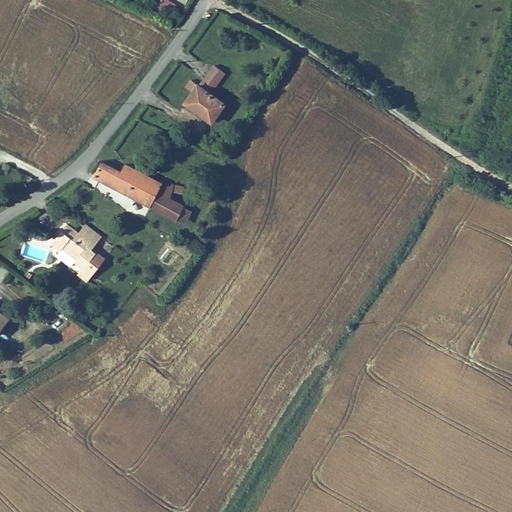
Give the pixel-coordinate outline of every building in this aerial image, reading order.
[(173,15),(178,2),(172,0),(160,0),(157,9),(173,15)] [(213,62),(202,79),(215,88),(226,71),(213,62)] [(199,83),(187,100),(213,120),(226,103),(199,83)] [(91,173),(149,203),(157,189),(162,179),(132,162),(126,172),(101,159),(91,173)] [(165,183),(164,189),(181,191),(182,185),(165,183)] [(157,189),(149,203),(164,211),(172,197),(157,189)] [(172,197),(164,211),(170,215),(179,201),(172,197)] [(69,223),(53,240),(63,248),(58,253),(72,265),(76,260),(83,266),(79,272),(88,280),(106,258),(97,249),(96,250),(90,246),(101,234),(86,220),(78,230),(69,223)] [(0,328),(9,317),(0,309),(0,328)]
